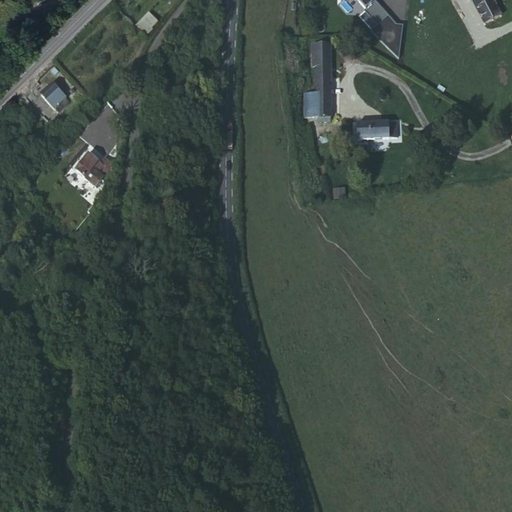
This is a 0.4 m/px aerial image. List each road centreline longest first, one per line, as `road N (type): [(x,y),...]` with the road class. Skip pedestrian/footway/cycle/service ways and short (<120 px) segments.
road 1 (residential): [(72,511),(67,391),(81,318),(148,85),(200,0)]
road 2 (secondary): [(232,0),(225,251),(300,511)]
road 3 (secondary): [(101,0),(0,105)]
